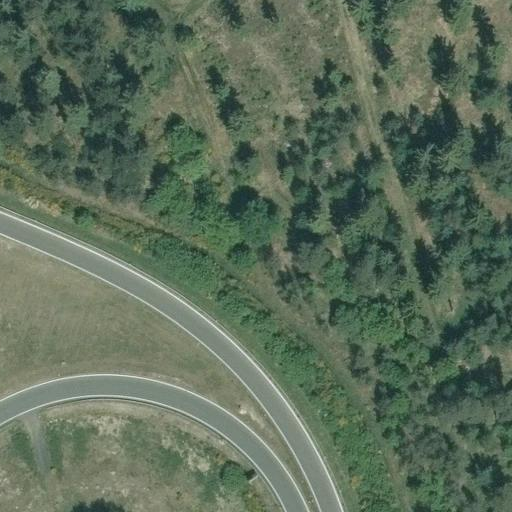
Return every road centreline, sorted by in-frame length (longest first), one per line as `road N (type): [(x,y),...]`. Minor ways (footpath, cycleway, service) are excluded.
road 1 (motorway): [(325,511),(282,419),(221,349),(131,284),(0,224)]
road 2 (motorway): [(0,416),(77,389),(159,394),(234,433),(264,461),(295,511)]
